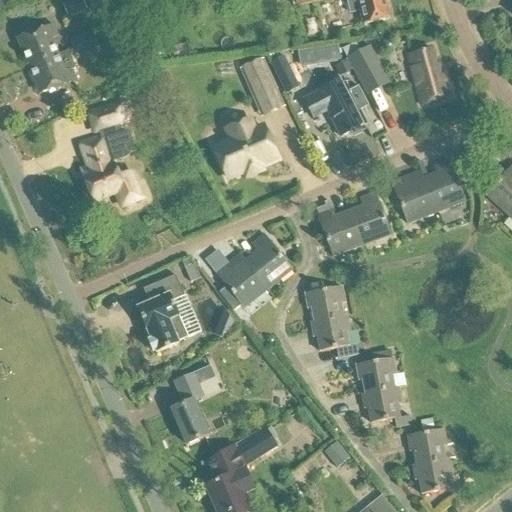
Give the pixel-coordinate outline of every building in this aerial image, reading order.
[(347,0),(352,15),(361,12),(364,25),(389,19),(384,0),(347,0)] [(54,26),(18,41),(30,68),(59,56),(53,39),(58,37),(54,26)] [(130,31),(118,36),(124,51),(136,46),(130,31)] [(70,41),(74,51),(93,44),(89,34),(70,41)] [(384,42),(382,48),(384,54),(389,56),(395,53),(397,48),(395,42),(390,40),(384,42)] [(93,44),(74,51),(78,60),(96,53),(93,44)] [(370,48),(348,60),(359,82),(382,69),(370,48)] [(313,49),(297,52),(300,68),(316,66),(313,49)] [(439,78),(432,52),(409,58),(422,107),(452,99),(446,76),(439,78)] [(59,56),(30,68),(41,96),(76,82),(72,71),(76,70),(69,53),(59,56)] [(270,65),(286,97),(300,90),(284,58),(270,65)] [(263,60),(240,71),(262,119),(285,108),(263,60)] [(305,101),(314,120),(328,113),(342,139),(367,126),(344,81),(305,101)] [(96,205),(117,197),(123,212),(144,204),(134,176),(120,181),(114,166),(126,161),(127,160),(128,159),(129,158),(131,157),(131,155),(132,154),(132,153),(132,151),(132,149),(128,135),(123,136),(120,127),(129,124),(124,107),(91,117),(95,134),(100,133),(102,140),(81,146),(87,169),(82,171),(89,189),(86,192),(85,195),(86,199),(90,202),(94,201),(96,205)] [(227,141),(212,148),(228,185),(243,178),(246,184),(267,175),(264,169),(280,162),(264,126),(257,129),(252,119),(222,132),(227,141)] [(428,179),(424,181),(423,181),(437,216),(466,204),(449,163),(435,168),(437,175),(428,179)] [(422,164),(418,165),(418,168),(421,174),(424,181),(428,179),(423,166),(422,164)] [(511,170),(486,198),(509,219),(511,214),(511,170)] [(423,181),(424,181),(421,174),(393,185),(409,227),(437,216),(423,181)] [(363,208),(349,214),(362,249),(391,238),(375,196),(361,201),(363,208)] [(322,209),(317,211),(317,212),(319,216),(332,211),(330,206),(329,203),(326,204),(324,204),(326,208),(322,209)] [(362,249),(349,214),(335,219),(333,212),(318,218),(334,259),(362,249)] [(258,252),(245,262),(268,292),(293,272),(265,237),(253,247),(258,252)] [(245,310),(268,292),(245,262),(241,257),(230,266),(218,276),(228,289),(220,295),(234,314),(242,307),(245,310)] [(179,346),(178,343),(188,339),(172,303),(184,298),(175,277),(140,292),(146,305),(146,304),(147,306),(138,309),(152,341),(148,342),(153,355),(157,353),(158,355),(179,346)] [(311,305),(315,325),(343,320),(343,319),(348,318),(344,319),(342,305),(345,304),(342,289),(306,296),(308,305),(311,305)] [(343,320),(315,325),(311,325),(313,334),(317,333),(320,354),(347,349),(349,360),(359,358),(357,347),(350,349),(347,334),(351,333),(348,318),(343,319),(343,320)] [(362,376),(366,396),(395,391),(392,377),(396,376),(393,361),(387,363),(385,355),(371,357),(373,365),(357,368),(359,377),(362,376)] [(212,370),(195,378),(177,386),(186,407),(172,412),(187,446),(210,437),(195,402),(204,398),(199,387),(216,379),(212,370)] [(395,391),(366,396),(366,397),(363,398),(365,405),(368,405),(372,426),(401,421),(398,406),(402,405),(399,390),(395,391)] [(251,479),(247,470),(279,450),(265,428),(236,447),(213,461),(222,481),(206,489),(212,501),(211,501),(216,511),(243,511),(243,510),(238,499),(248,494),(242,483),(251,479)] [(413,448),(417,468),(445,462),(446,461),(444,448),(447,447),(444,432),(409,439),(410,448),(413,448)] [(336,446),(325,454),(339,472),(350,463),(336,446)] [(445,462),(417,468),(414,469),(416,477),(419,476),(423,497),(452,492),(449,477),(453,476),(450,462),(446,462),(446,461),(445,462)] [(364,511),(394,511),(382,498),(364,511)]
